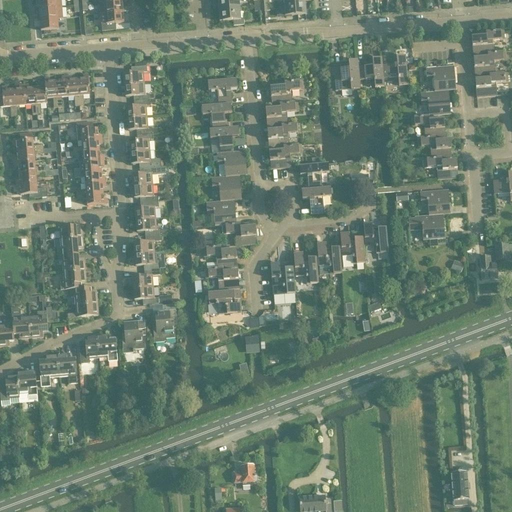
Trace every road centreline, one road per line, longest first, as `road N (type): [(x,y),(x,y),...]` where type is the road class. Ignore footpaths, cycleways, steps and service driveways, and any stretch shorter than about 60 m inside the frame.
road 1 (primary): [(0,508),(511,319)]
road 2 (residential): [(40,511),(511,335)]
road 3 (residential): [(122,213),(110,50)]
road 4 (residential): [(259,189),(245,39)]
road 5 (residential): [(0,372),(117,317)]
road 6 (residential): [(336,32),(459,21)]
